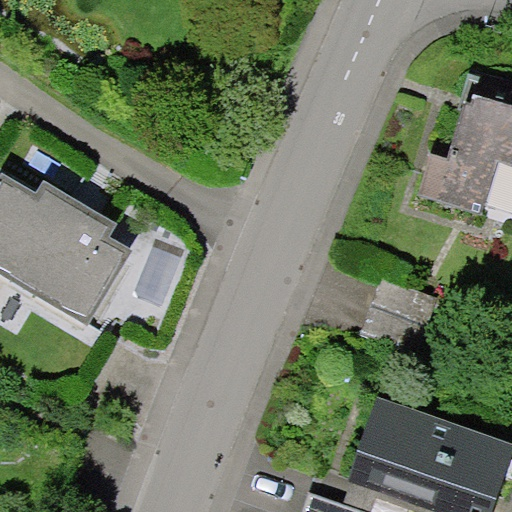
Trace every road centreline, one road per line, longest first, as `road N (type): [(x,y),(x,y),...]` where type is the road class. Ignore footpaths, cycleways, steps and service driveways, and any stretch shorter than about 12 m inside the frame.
road 1 (residential): [(180,511),(213,407),(380,0)]
road 2 (track): [(273,259),(0,76)]
